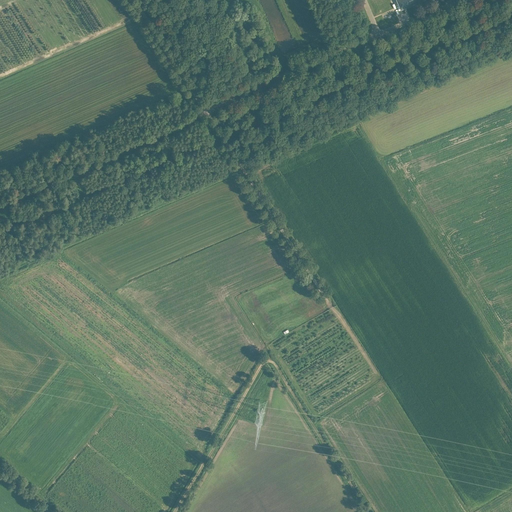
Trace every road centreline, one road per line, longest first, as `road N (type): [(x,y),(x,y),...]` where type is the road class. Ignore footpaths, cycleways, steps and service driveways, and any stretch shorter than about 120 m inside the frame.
road 1 (unclassified): [(331,305),(133,0)]
road 2 (track): [(371,511),(267,359),(206,463)]
road 3 (track): [(205,110),(0,204)]
